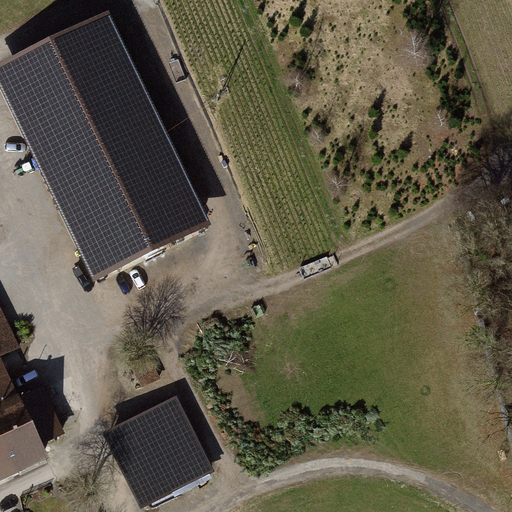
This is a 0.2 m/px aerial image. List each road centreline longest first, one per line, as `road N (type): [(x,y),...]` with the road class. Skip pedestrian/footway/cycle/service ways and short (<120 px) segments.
road 1 (track): [(443,0),(495,137),(490,167),(461,199),(421,222),(271,285)]
road 2 (track): [(220,511),(335,471),(436,485),(490,511)]
